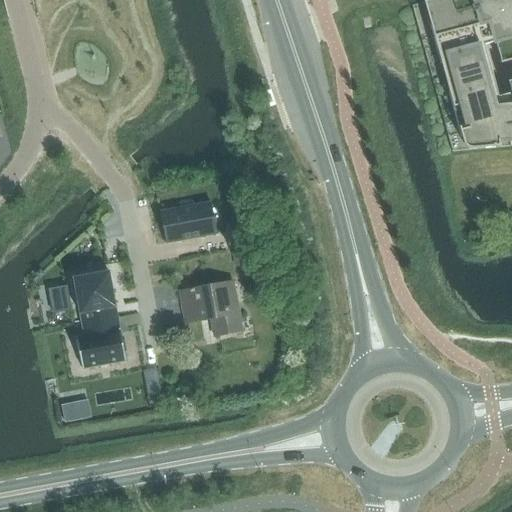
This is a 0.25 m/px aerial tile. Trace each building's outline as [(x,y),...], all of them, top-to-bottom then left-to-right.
[(452,153),(511,147),(511,0),(435,0),(412,7),(452,153)] [(210,204),(163,212),(169,243),(216,235),(210,204)] [(246,218),(228,221),(234,250),(251,246),(246,218)] [(256,252),(244,254),(246,265),(258,263),(256,252)] [(75,285),(85,332),(108,328),(106,318),(118,316),(112,279),(75,285)] [(242,332),(233,284),(178,295),(180,304),(165,308),(167,323),(182,320),(184,326),(211,321),(214,337),(242,332)] [(78,345),(84,377),(127,369),(122,339),(109,341),(108,328),(85,332),(87,344),(78,345)] [(162,398),(150,400),(151,409),(164,406),(162,398)]
